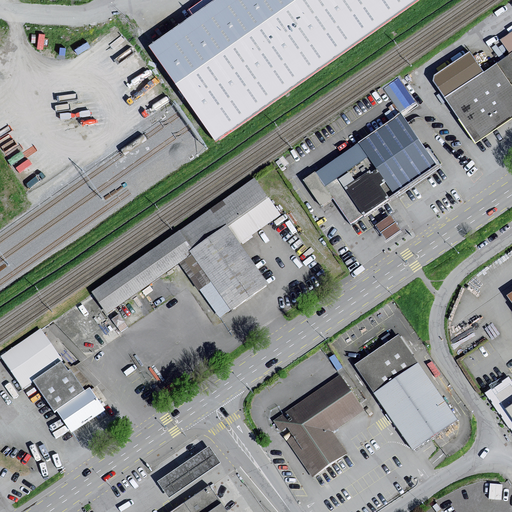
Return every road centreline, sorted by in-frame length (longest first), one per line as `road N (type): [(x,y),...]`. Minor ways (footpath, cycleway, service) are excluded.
road 1 (primary): [(208,398),(511,191)]
road 2 (unclassified): [(396,511),(482,455),(487,421),(443,357),(437,328),(459,275),(511,238)]
road 3 (primary): [(44,511),(208,398)]
road 4 (unknown): [(81,14),(169,126)]
road 5 (unclassified): [(289,511),(208,398)]
